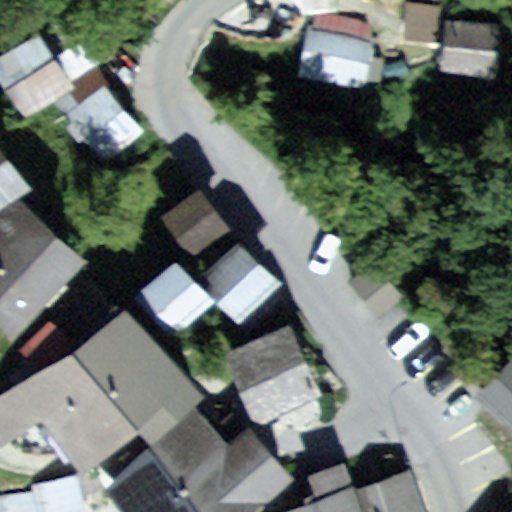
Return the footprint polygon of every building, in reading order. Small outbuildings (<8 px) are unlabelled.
[(381,45),(314,35),(308,77),(375,87),(381,45)] [(509,45),(452,36),(447,65),(504,75),(509,45)] [(0,64),(11,58),(0,39),(0,64)] [(88,180),(41,123),(0,156),(0,161),(45,216),(88,180)] [(158,255),(78,190),(37,241),(58,259),(37,284),(95,332),(158,255)] [(0,225),(0,259),(10,256),(0,225)] [(311,322),(345,282),(291,235),(257,275),(311,322)] [(457,295),(418,260),(398,283),(436,317),(457,295)] [(274,297),(231,263),(204,298),(246,331),(274,297)] [(33,331),(0,295),(0,347),(7,355),(33,331)] [(283,385),(201,309),(68,406),(89,442),(137,421),(193,479),(283,385)] [(362,318),(295,352),(331,422),(398,388),(362,318)] [(316,444),(288,413),(202,489),(222,511),(337,511),(382,473),(339,424),(316,444)] [(416,429),(380,444),(400,491),(436,477),(416,429)] [(18,451),(0,443),(0,485),(3,487),(18,451)] [(76,468),(25,455),(14,496),(65,509),(76,468)] [(511,511),(511,500),(498,470),(456,488),(466,511),(511,511)] [(165,471),(122,485),(131,511),(152,511),(176,504),(165,471)] [(457,511),(445,484),(383,511),(457,511)] [(123,511),(119,494),(81,504),(83,511),(123,511)]
